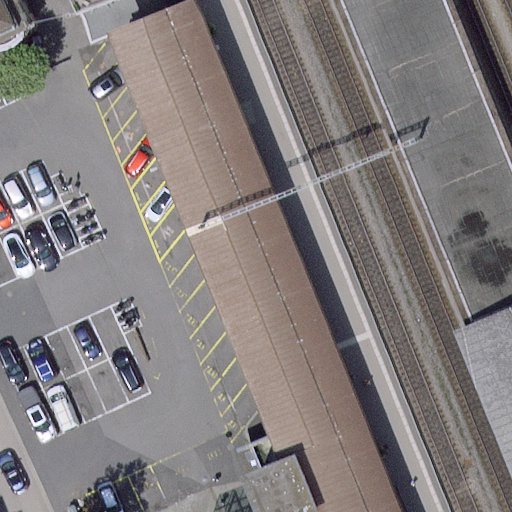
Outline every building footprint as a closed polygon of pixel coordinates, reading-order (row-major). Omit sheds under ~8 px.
[(0,0),(0,38),(42,20),(32,0),(0,0)] [(408,511),(201,0),(194,0),(132,26),(296,427),(307,455),(329,511),(408,511)] [(511,109),(468,0),(327,0),(460,330),(511,459),(511,109)] [(296,427),(255,443),(259,456),(266,472),(296,460),(307,455),(296,427)] [(329,511),(307,455),(296,460),(266,472),(257,475),(271,511),(329,511)]
